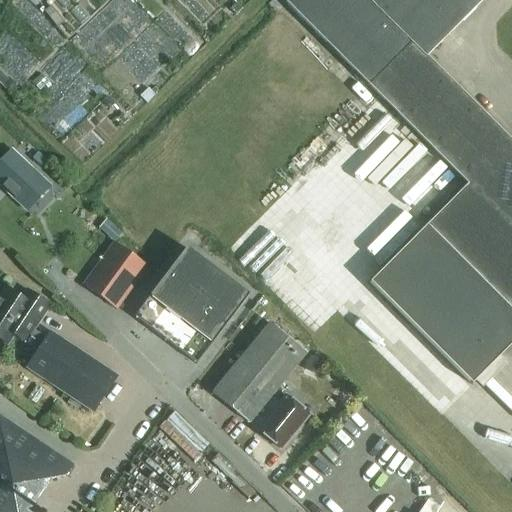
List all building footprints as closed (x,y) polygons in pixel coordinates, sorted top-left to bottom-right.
[(286,0),(284,3),(368,86),(467,184),(371,281),(474,382),(511,344),(511,142),(425,57),(481,0),(286,0)] [(115,66),(103,79),(130,104),(159,72),(131,46),(114,65),(115,66)] [(511,70),(503,63),(497,70),(511,82),(511,70)] [(463,78),(457,84),(477,105),(483,99),(463,78)] [(0,186),(27,212),(49,188),(11,151),(0,162),(0,186)] [(82,287),(116,311),(147,268),(113,244),(82,287)] [(185,249),(134,318),(196,365),(248,296),(185,249)] [(5,288),(0,296),(0,340),(6,345),(12,336),(37,352),(27,368),(94,412),(116,379),(49,334),(46,339),(33,330),(49,306),(27,291),(22,300),(5,288)] [(212,394),(249,424),(306,354),(269,323),(212,394)] [(175,380),(183,387),(194,374),(186,368),(175,380)] [(285,397),(257,431),(281,450),(309,416),(285,397)] [(511,424),(484,399),(477,406),(511,438),(511,424)] [(0,511),(29,511),(25,509),(46,480),(64,477),(71,467),(0,417),(0,511)] [(166,428),(198,461),(207,452),(175,419),(166,428)] [(217,487),(227,478),(213,463),(203,472),(217,487)]
